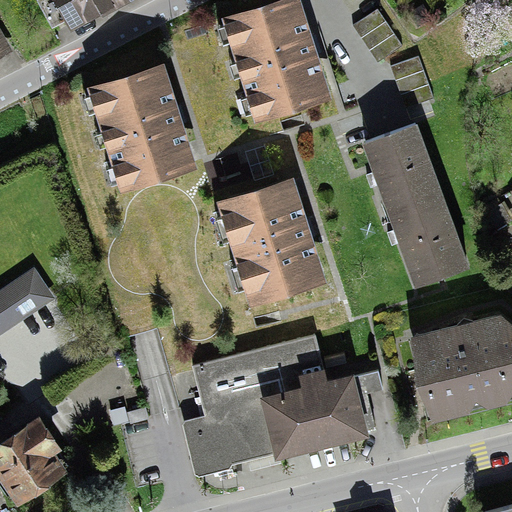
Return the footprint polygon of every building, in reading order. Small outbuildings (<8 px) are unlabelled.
[(57,0),(71,23),(112,0),(57,0)] [(324,92),(294,0),(285,0),(230,18),(261,112),(324,92)] [(377,8),(352,24),(377,61),(402,45),(377,8)] [(418,55),(390,65),(406,108),(434,98),(418,55)] [(189,162),(159,67),(96,87),(126,182),(189,162)] [(466,264),(414,123),(365,141),(417,282),(466,264)] [(318,276),(288,181),(225,201),(255,296),(318,276)] [(501,203),(480,215),(489,231),(511,219),(501,203)] [(0,292),(0,302),(12,321),(49,296),(33,271),(0,292)] [(0,328),(12,321),(0,302),(0,328)] [(511,326),(497,315),(414,336),(432,406),(475,395),(477,392),(476,388),(485,386),(494,384),(495,387),(498,389),(511,385),(511,326)] [(315,333),(193,364),(208,425),(195,428),(203,459),(213,466),(311,442),(364,429),(351,375),(327,381),(315,333)] [(145,406),(127,411),(130,422),(148,417),(145,406)] [(60,451),(38,419),(0,444),(0,483),(12,501),(68,464),(60,451)]
